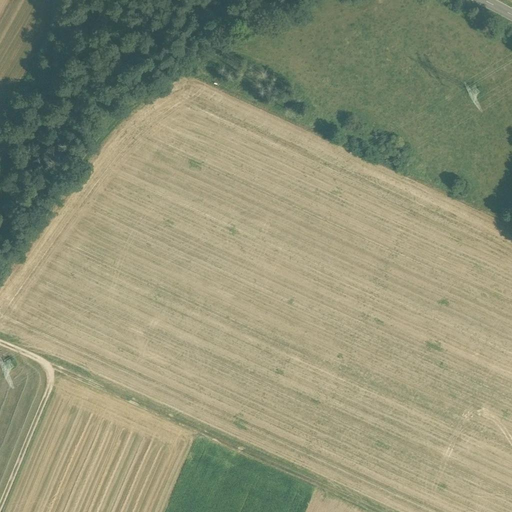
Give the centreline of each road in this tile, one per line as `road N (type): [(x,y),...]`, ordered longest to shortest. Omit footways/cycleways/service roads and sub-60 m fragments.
road 1 (track): [(375,511),(57,367)]
road 2 (track): [(57,367),(0,507)]
